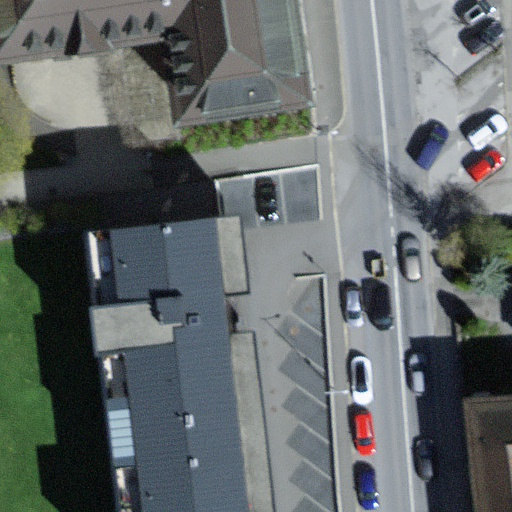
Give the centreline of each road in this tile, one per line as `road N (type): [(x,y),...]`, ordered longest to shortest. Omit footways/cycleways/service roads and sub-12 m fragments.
road 1 (residential): [(0,191),(385,146)]
road 2 (secondary): [(414,511),(385,146)]
road 3 (secondary): [(385,146),(369,0)]
